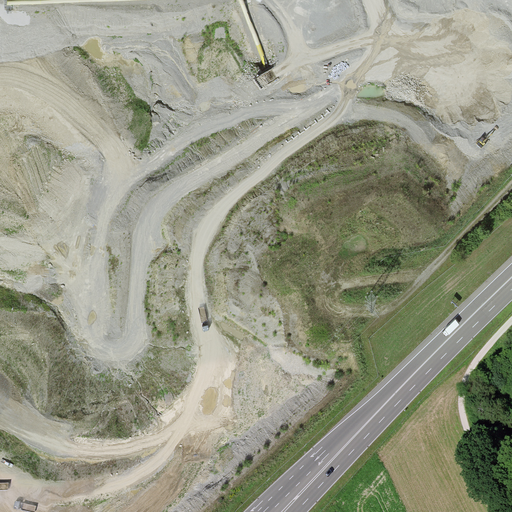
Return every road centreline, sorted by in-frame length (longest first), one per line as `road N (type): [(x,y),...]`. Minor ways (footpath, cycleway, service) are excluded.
road 1 (unknown): [(297,0),(332,76),(323,118),(139,225),(138,340),(129,357),(0,325)]
road 2 (secondary): [(511,277),(279,511)]
road 3 (track): [(511,319),(467,374),(461,399),(471,443),(505,511)]
road 4 (track): [(511,188),(391,310)]
